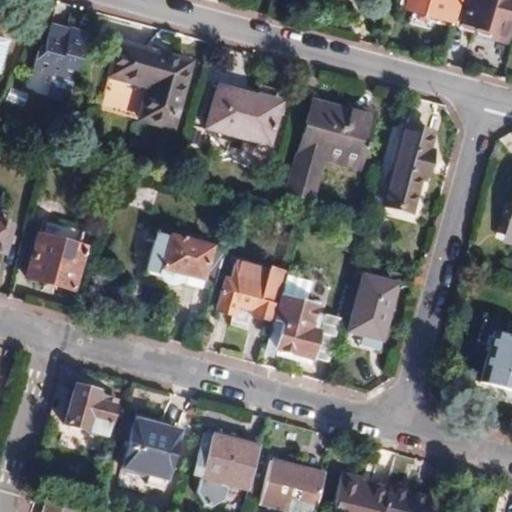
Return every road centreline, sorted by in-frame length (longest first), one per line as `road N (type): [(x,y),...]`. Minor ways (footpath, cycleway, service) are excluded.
road 1 (residential): [(487,94),(129,0)]
road 2 (residential): [(487,94),(397,426)]
road 3 (unclassified): [(79,344),(397,426)]
road 4 (residential): [(0,494),(43,335)]
